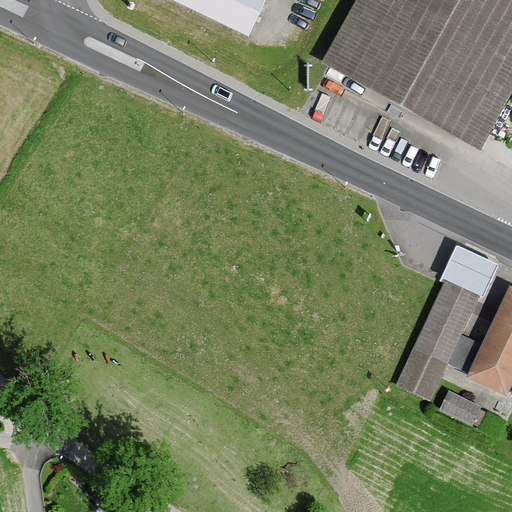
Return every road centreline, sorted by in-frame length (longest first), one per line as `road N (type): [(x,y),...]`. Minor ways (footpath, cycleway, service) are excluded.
road 1 (secondary): [(2,0),(511,244)]
road 2 (residential): [(163,511),(61,445),(0,439)]
